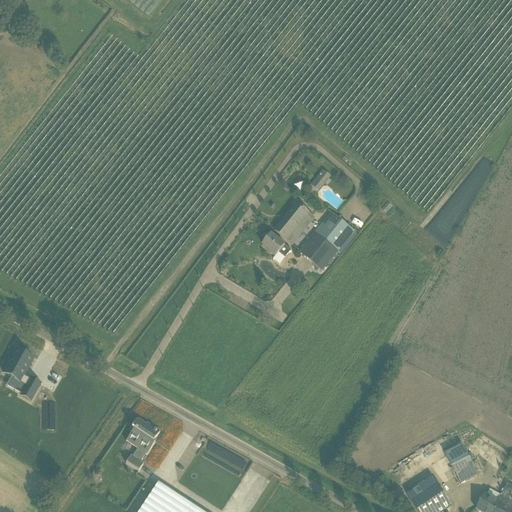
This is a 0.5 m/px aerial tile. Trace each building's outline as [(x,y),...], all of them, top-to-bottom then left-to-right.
[(124,0),(148,19),(162,0),(124,0)] [(323,172),(311,186),(319,193),(331,178),(323,172)] [(294,246),(315,220),(297,205),(275,232),(287,242),(293,246),(294,246)] [(338,252),(354,232),(331,213),(315,233),(338,252)] [(322,272),(338,252),(315,233),(300,251),(301,252),(299,254),(322,272)] [(285,259),(291,252),(272,236),(263,247),(269,252),(268,253),(275,258),(279,254),(285,259)] [(0,270),(5,274),(10,272),(7,271),(4,261),(11,259),(3,255),(1,250),(0,252),(0,270)] [(95,322),(114,335),(127,316),(121,312),(122,310),(125,312),(127,310),(120,306),(109,322),(99,315),(95,322)] [(27,388),(22,396),(21,398),(30,403),(40,386),(31,380),(30,382),(23,378),(33,361),(17,352),(3,375),(11,380),(27,388)] [(91,432),(102,416),(81,402),(71,418),(91,432)] [(136,424),(135,423),(131,430),(133,431),(128,439),(142,448),(140,451),(146,455),(160,434),(151,428),(150,430),(138,422),(136,424)] [(209,443),(206,450),(215,454),(218,448),(209,443)] [(478,476),(470,461),(463,447),(447,456),(461,485),(478,476)] [(143,465),(140,463),(133,459),(132,458),(130,457),(125,464),(138,473),(143,465)] [(442,511),(444,511),(445,511),(444,511),(451,506),(452,507),(454,506),(437,481),(409,500),(417,511),(442,511)] [(199,511),(158,484),(139,511),(199,511)] [(476,511),(511,511),(511,503),(511,502),(490,490),(487,496),(486,495),(476,511)]
